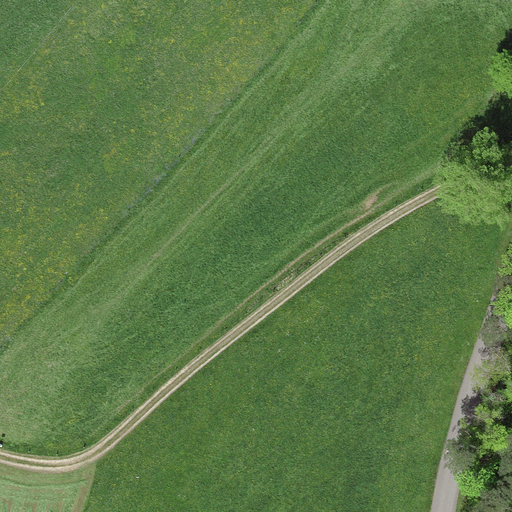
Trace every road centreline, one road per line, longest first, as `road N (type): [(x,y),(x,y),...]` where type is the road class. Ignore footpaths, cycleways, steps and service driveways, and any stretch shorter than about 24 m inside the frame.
road 1 (track): [(0,459),(51,470),(90,461),(372,233),(511,154)]
road 2 (unclassified): [(511,296),(463,435),(450,511)]
